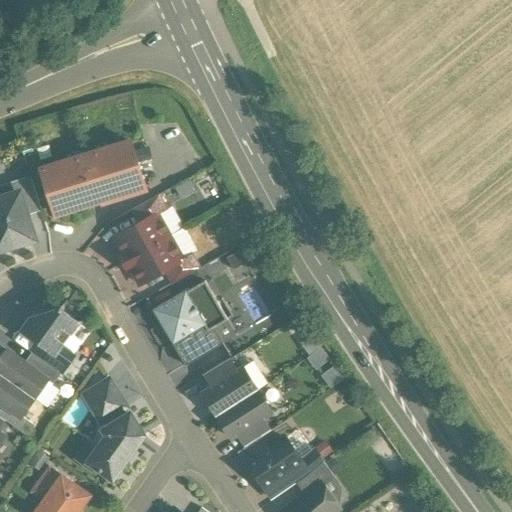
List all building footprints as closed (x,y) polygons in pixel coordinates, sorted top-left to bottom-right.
[(131,139),(88,152),(102,197),(103,200),(146,186),(131,139)] [(88,152),(42,167),(56,212),(102,197),(88,152)] [(31,174),(17,178),(20,190),(27,212),(42,208),(31,174)] [(17,178),(0,183),(0,196),(20,190),(17,178)] [(0,196),(0,247),(7,245),(10,240),(15,242),(18,237),(24,240),(35,236),(27,212),(20,190),(0,196)] [(159,192),(132,207),(140,221),(160,210),(160,211),(168,207),(159,192)] [(140,221),(115,235),(123,250),(120,251),(125,260),(173,233),(160,211),(160,210),(140,221)] [(173,233),(125,260),(129,268),(132,267),(140,281),(166,267),(185,256),(185,255),(173,233)] [(185,256),(166,267),(173,281),(200,266),(192,251),(185,255),(185,256)] [(258,254),(246,262),(254,274),(266,266),(258,254)] [(237,332),(205,278),(187,289),(207,322),(174,341),(186,363),(237,332)] [(271,313),(254,284),(250,287),(247,282),(241,287),(243,291),(239,293),(256,322),(271,313)] [(186,287),(153,307),(174,341),(207,322),(187,289),(186,287)] [(40,340),(57,352),(63,344),(79,321),(59,307),(32,316),(23,328),(40,340)] [(32,350),(61,371),(75,352),(63,344),(57,352),(40,340),(32,350)] [(25,360),(8,348),(0,359),(0,370),(35,395),(48,377),(48,376),(25,360)] [(61,371),(32,350),(25,360),(48,376),(48,377),(54,381),(61,371)] [(229,357),(205,372),(213,384),(237,369),(229,357)] [(213,384),(203,391),(218,413),(257,387),(243,365),(237,369),(213,384)] [(35,395),(0,370),(0,398),(4,402),(22,414),(22,413),(35,395)] [(110,376),(85,392),(102,420),(104,418),(125,406),(127,404),(110,376)] [(257,387),(218,413),(232,435),(238,431),(262,416),(272,410),(257,387)] [(22,414),(4,402),(0,407),(0,413),(5,417),(27,432),(34,422),(22,413),(22,414)] [(125,406),(104,418),(108,424),(129,412),(125,406)] [(108,424),(103,427),(107,433),(88,459),(99,467),(102,469),(113,476),(140,439),(139,438),(140,426),(131,410),(129,412),(108,424)] [(262,416),(238,431),(246,444),(260,435),(270,429),(262,416)] [(246,444),(240,448),(249,460),(268,447),(260,435),(246,444)] [(249,460),(249,461),(265,484),(302,459),(301,458),(286,435),(268,447),(249,460)] [(314,449),(301,458),(302,459),(310,471),(323,462),(314,449)] [(49,458),(41,452),(31,466),(39,472),(49,458)] [(302,459),(265,484),(274,497),(297,480),(310,471),(302,459)] [(310,471),(297,480),(305,492),(320,482),(322,484),(333,476),(323,462),(310,471)] [(76,511),(90,492),(51,464),(39,481),(51,489),(35,511),(34,511),(76,511)] [(305,492),(282,508),(284,511),(334,511),(339,509),(322,484),(320,482),(305,492)]
